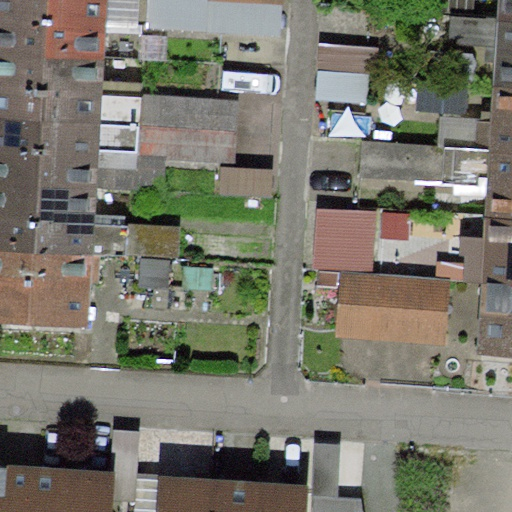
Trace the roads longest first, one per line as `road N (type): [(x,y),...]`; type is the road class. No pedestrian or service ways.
road 1 (residential): [(295,0),(285,404)]
road 2 (residential): [(285,404),(0,393)]
road 3 (residential): [(511,421),(373,411)]
